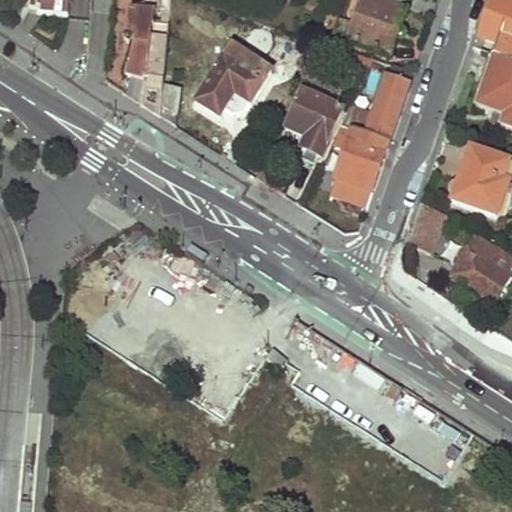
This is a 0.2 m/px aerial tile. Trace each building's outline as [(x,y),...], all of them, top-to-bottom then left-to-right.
[(29,0),(28,10),(44,12),(44,16),(70,19),(71,0),(29,0)] [(171,0),(151,0),(151,9),(171,11),(171,0)] [(356,11),(347,34),(353,37),(350,45),(391,60),(409,8),(386,0),(360,0),(360,1),(365,3),(361,13),(356,11)] [(511,0),(493,0),(490,9),(480,38),(500,46),(496,58),(498,59),(511,63),(511,0)] [(133,60),(127,80),(148,87),(142,107),(164,121),(166,89),(170,36),(149,35),(147,51),(150,52),(147,63),(133,60)] [(317,52),(368,71),(373,61),(321,44),(317,52)] [(235,46),(198,107),(223,122),(226,116),(234,121),(245,119),(273,71),(235,46)] [(511,63),(498,59),(479,108),(511,120),(511,63)] [(387,80),(368,138),(390,144),(400,113),(409,88),(387,80)] [(166,89),(164,121),(179,130),(183,91),(166,89)] [(303,95),(286,129),(300,136),(294,152),(319,164),(344,114),(303,95)] [(349,112),(341,130),(346,132),(352,133),(358,116),(349,112)] [(348,150),(331,199),(367,210),(378,177),(390,144),(368,138),(352,133),(346,132),(341,147),(348,150)] [(470,172),(466,185),(460,182),(458,187),(450,190),(454,199),(453,203),(499,221),(504,206),(509,209),(511,201),(507,199),(511,186),(511,163),(472,149),(470,155),(463,158),(466,166),(465,170),(470,172)] [(268,155),(257,180),(271,189),(282,162),(268,155)] [(423,203),(409,244),(430,251),(440,220),(447,223),(449,217),(423,203)] [(454,277),(458,279),(468,287),(495,305),(511,281),(511,276),(511,263),(478,239),(454,277)] [(458,279),(450,291),(453,293),(448,299),(454,304),(459,296),(461,298),(468,287),(458,279)] [(275,350),(267,361),(277,369),(285,358),(275,350)]
